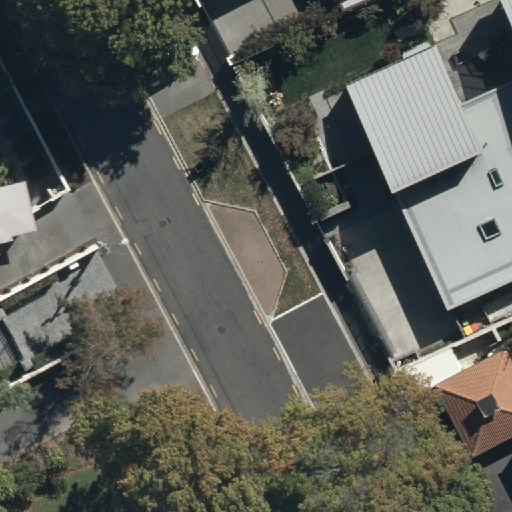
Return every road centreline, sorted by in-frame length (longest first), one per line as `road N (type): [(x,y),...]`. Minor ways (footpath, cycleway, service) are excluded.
road 1 (residential): [(52,0),(314,511)]
road 2 (unknown): [(165,221),(0,316)]
